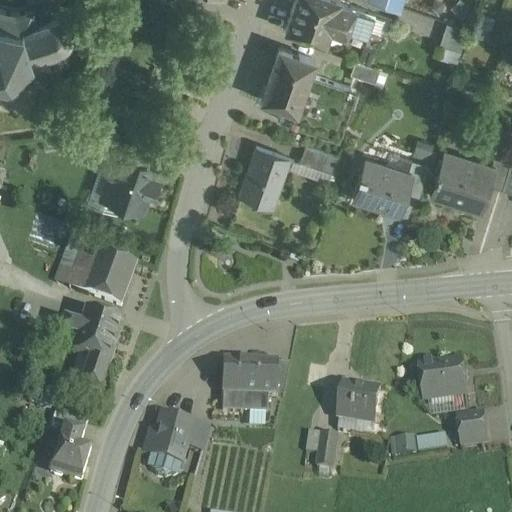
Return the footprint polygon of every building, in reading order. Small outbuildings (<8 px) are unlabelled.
[(53,10),(52,10),(48,0),(26,0),(27,2),(16,6),(0,3),(0,85),(11,88),(13,93),(18,91),(16,86),(34,66),(47,61),(48,65),(69,58),(62,40),(65,38),(68,35),(70,32),(71,28),(71,24),(69,20),(67,16),(65,13),(61,11),(57,10),(53,10)] [(339,0),(294,0),(284,29),(324,43),(329,29),(364,41),(374,13),(339,1),(339,0)] [(488,18),(478,14),(471,35),(481,39),(488,18)] [(446,23),(439,45),(459,52),(466,30),(446,23)] [(355,90),(310,74),(315,60),(278,47),(264,88),(266,88),(270,101),(270,103),(281,107),(277,118),(338,140),(355,90)] [(379,69),(354,61),(350,74),(375,82),(379,69)] [(156,140),(122,128),(114,154),(116,155),(116,153),(148,164),(156,140)] [(327,153),(305,145),(304,147),(305,147),(300,161),(300,160),(299,162),(321,169),(327,153)] [(289,158),(256,146),(255,147),(256,148),(240,193),(239,193),(239,194),(272,206),(272,205),(272,204),(288,159),(289,158)] [(490,167),(444,152),(438,172),(436,172),(434,179),(435,180),(431,194),(478,209),(486,184),(492,167),(490,167)] [(148,164),(116,153),(116,155),(109,174),(112,182),(107,196),(142,208),(148,191),(151,192),(157,177),(153,175),(156,167),(148,164)] [(337,157),(327,153),(321,169),(332,173),(337,157)] [(510,162),(493,157),(490,167),(492,167),(486,184),(501,189),(510,162)] [(410,174),(364,159),(360,173),(358,172),(357,176),(359,176),(352,197),(399,212),(407,188),(411,174),(410,174)] [(299,162),(293,160),(290,169),(328,182),(332,173),(321,169),(299,162)] [(428,165),(414,160),(410,174),(411,174),(407,188),(419,192),(428,165)] [(511,162),(510,162),(501,189),(511,192),(511,162)] [(97,251),(85,247),(81,258),(69,288),(82,293),(97,251)] [(137,265),(97,251),(82,293),(121,308),(137,265)] [(81,328),(64,323),(61,335),(77,340),(72,356),(90,362),(81,390),(100,396),(108,368),(109,368),(123,326),(85,314),(81,328)] [(276,364),(224,362),(222,413),(267,415),(267,397),(274,398),(274,397),(275,398),(276,365),(276,364)] [(463,363),(438,367),(432,362),(424,363),(420,371),(424,402),(468,395),(463,363)] [(290,365),(276,365),(275,398),(283,398),(290,365)] [(362,390),(343,387),(338,421),(359,424),(360,423),(376,425),(381,392),(362,389),(362,390)] [(87,423),(56,413),(51,427),(63,431),(63,430),(83,436),(87,423)] [(194,426),(161,416),(157,431),(151,430),(144,455),(150,457),(148,465),(151,470),(155,471),(158,477),(165,479),(170,476),(173,477),(179,473),(182,465),(182,466),(187,448),(194,426)] [(484,417),(458,421),(462,446),(488,442),(484,417)] [(208,430),(194,426),(187,448),(202,452),(208,430)] [(83,436),(63,430),(63,431),(51,473),(54,473),(55,476),(61,478),(63,476),(81,482),(91,451),(80,448),(83,436)] [(320,454),(323,435),(310,433),(307,452),(320,454)] [(320,454),(317,468),(333,471),(338,437),(323,435),(320,454)] [(391,440),(393,456),(419,453),(417,437),(391,440)]
